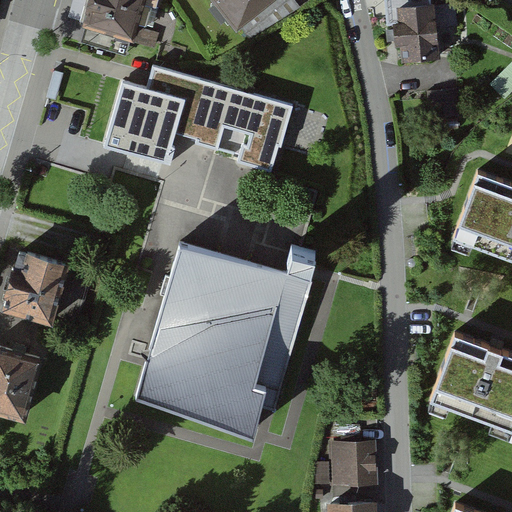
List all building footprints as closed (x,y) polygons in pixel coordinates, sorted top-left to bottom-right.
[(90,0),(82,28),(86,28),(131,42),(134,42),(145,0),(90,0)] [(293,3),(290,0),(201,0),(241,47),(293,3)] [(429,0),(384,0),(388,26),(396,26),(399,64),(439,61),(435,8),(430,9),(429,0)] [(86,28),(81,45),(127,58),(131,42),(86,28)] [(511,59),(493,81),(509,95),(511,91),(511,59)] [(251,133),(248,144),(243,142),(240,154),(238,160),(271,170),(279,144),(281,145),(283,139),(293,106),(248,93),(242,91),(155,66),(153,65),(149,80),(147,87),(122,79),(103,143),(166,161),(175,131),(183,103),(190,105),(199,108),(206,110),(198,138),(197,142),(218,147),(220,141),(224,125),(251,133)] [(243,89),(242,91),(248,93),(254,94),(255,93),(256,88),(244,84),(243,89)] [(191,136),(198,138),(206,110),(199,108),(190,105),(183,103),(175,131),(182,133),(191,136)] [(511,186),(467,170),(442,240),(511,264),(511,186)] [(315,281),(180,243),(136,393),(254,434),(260,409),(281,415),(300,345),(315,281)] [(73,266),(21,252),(4,314),(56,328),(73,266)] [(511,359),(443,333),(419,398),(511,432),(511,359)] [(44,359),(0,346),(0,414),(27,422),(44,359)] [(370,436),(335,437),(337,479),(372,478),(370,436)] [(376,511),(376,497),(329,498),(329,511),(376,511)]
